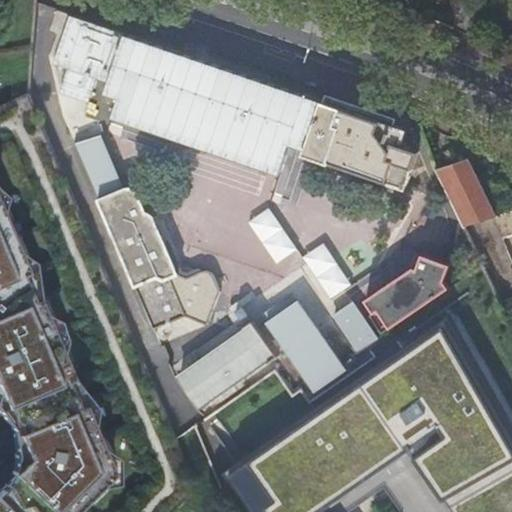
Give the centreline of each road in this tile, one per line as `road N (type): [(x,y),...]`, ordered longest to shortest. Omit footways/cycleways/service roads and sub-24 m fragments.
road 1 (secondary): [(170,0),(329,50),(511,132)]
road 2 (secondary): [(511,108),(239,0)]
